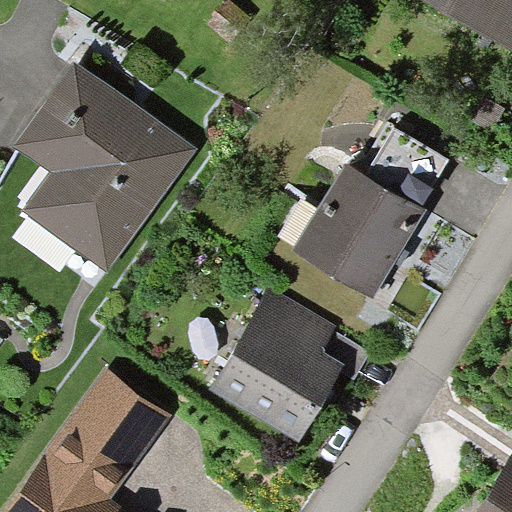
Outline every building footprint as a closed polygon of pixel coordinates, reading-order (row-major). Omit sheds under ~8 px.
[(511,0),(450,0),(505,32),(511,19),(511,0)] [(207,23),(226,39),(241,20),(221,4),(207,23)] [(182,151),(71,70),(18,143),(82,190),(55,226),(29,207),(28,210),(101,263),(182,151)] [(470,120),(486,130),(497,111),(481,102),(470,120)] [(299,256),(365,296),(417,208),(416,207),(444,160),(390,128),(362,174),(345,165),(318,210),(324,214),(299,256)] [(311,357),(326,331),(266,295),(251,322),(249,321),(213,380),(295,429),(331,369),(311,357)] [(122,511),(101,496),(162,411),(108,373),(7,511),(122,511)] [(511,511),(511,476),(505,471),(478,511),(511,511)]
